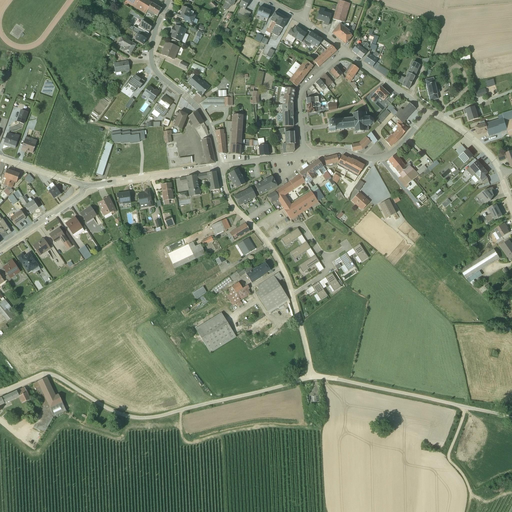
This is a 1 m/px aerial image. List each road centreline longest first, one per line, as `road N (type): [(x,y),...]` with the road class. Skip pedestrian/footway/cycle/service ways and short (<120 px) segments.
road 1 (unclassified): [(42,375),(140,418),(311,377)]
road 2 (unclassified): [(311,377),(511,419)]
road 3 (residential): [(220,166),(201,112),(150,62),(168,0)]
road 4 (residential): [(304,155),(385,156),(425,114)]
road 5 (residential): [(86,186),(220,166)]
road 6 (residential): [(344,51),(300,94),(304,155)]
